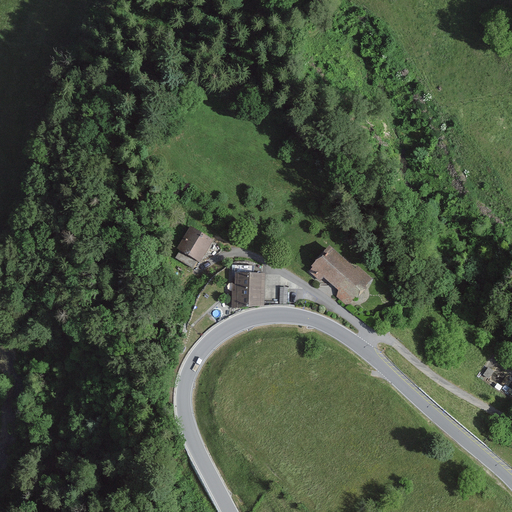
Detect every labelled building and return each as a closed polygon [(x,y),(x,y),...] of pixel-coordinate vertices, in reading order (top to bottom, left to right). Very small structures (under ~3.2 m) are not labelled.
[(206,265),(220,242),(199,229),(184,251),(206,265)] [(368,249),(355,237),(346,247),(359,259),(368,249)] [(355,303),(371,285),(376,281),(361,267),(358,270),(333,247),(315,267),(316,268),(311,273),(323,283),(327,278),(355,303)] [(251,311),(251,306),(267,307),(269,275),(241,274),(240,292),(236,292),(235,310),(251,311)] [(289,288),(280,288),(280,303),(289,303),(289,288)]
